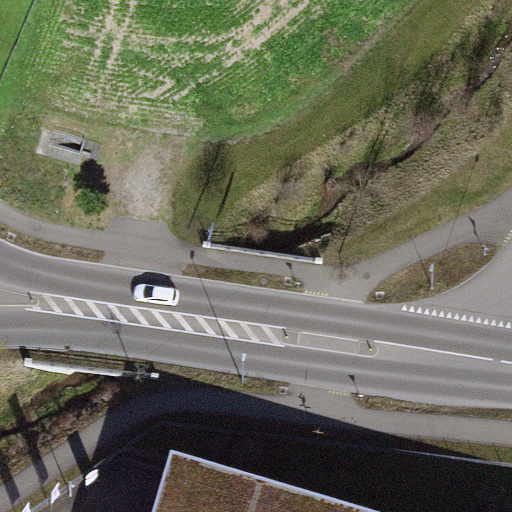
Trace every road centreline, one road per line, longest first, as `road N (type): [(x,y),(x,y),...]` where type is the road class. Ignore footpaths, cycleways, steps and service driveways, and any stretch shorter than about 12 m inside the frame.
road 1 (primary): [(511,366),(370,324),(0,264)]
road 2 (primary): [(0,328),(364,373),(511,370)]
